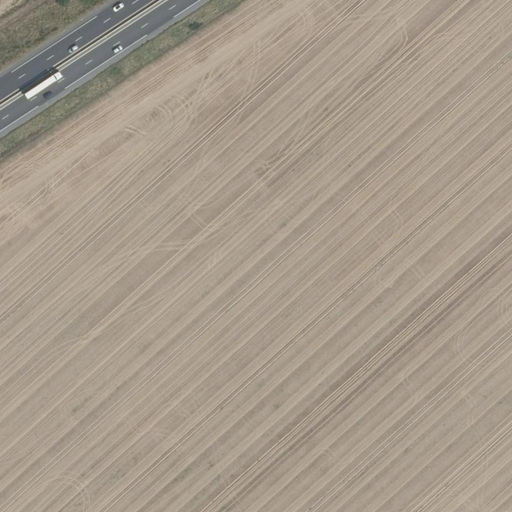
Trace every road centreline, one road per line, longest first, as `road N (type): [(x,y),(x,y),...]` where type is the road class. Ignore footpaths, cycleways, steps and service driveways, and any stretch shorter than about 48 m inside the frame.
road 1 (trunk): [(0,120),(183,0)]
road 2 (trunk): [(137,0),(0,90)]
